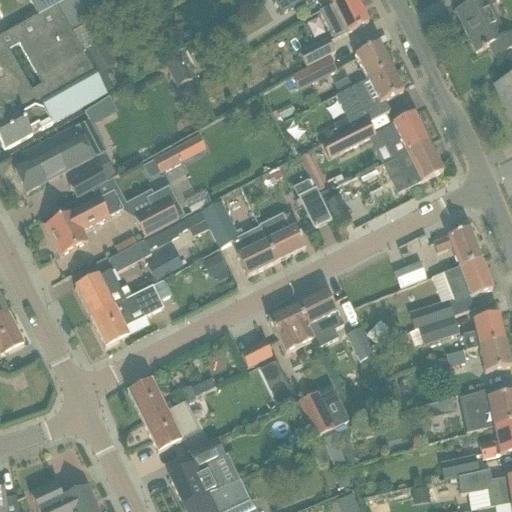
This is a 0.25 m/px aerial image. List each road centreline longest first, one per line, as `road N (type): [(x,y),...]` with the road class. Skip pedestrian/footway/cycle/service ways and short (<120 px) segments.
road 1 (residential): [(78,400),(484,187)]
road 2 (residential): [(484,187),(394,0)]
road 3 (residential): [(78,400),(0,241)]
